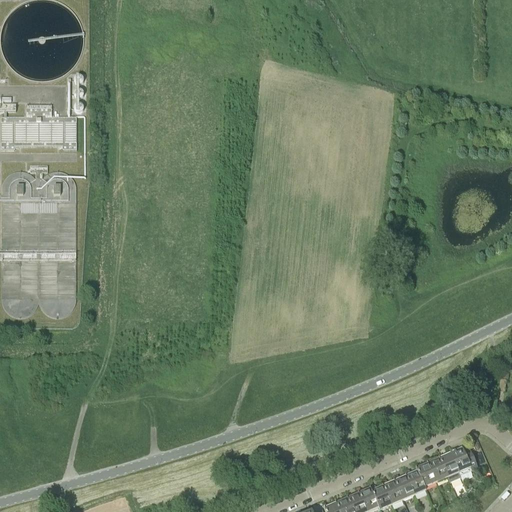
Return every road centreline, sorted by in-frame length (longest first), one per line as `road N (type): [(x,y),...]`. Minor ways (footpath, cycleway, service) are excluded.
road 1 (tertiary): [(0,504),(325,404),(511,320)]
road 2 (track): [(85,401),(192,398),(228,379),(363,341),(392,326),(406,304),(511,259)]
road 3 (track): [(112,0),(107,362),(85,401)]
road 4 (residential): [(511,446),(495,430),(473,426),(273,511)]
